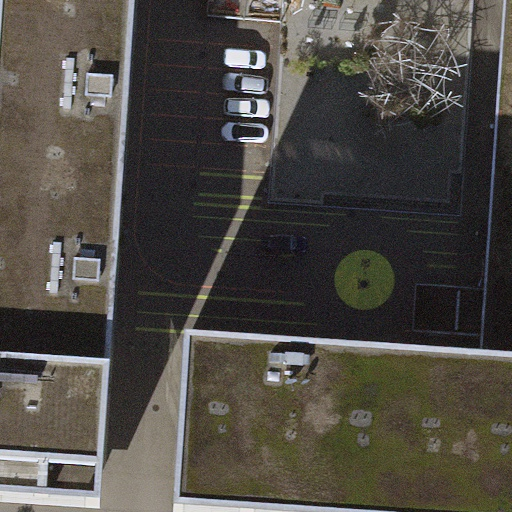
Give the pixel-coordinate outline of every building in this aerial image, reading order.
[(137,0),(1,0),(2,2),(137,11),(137,0)] [(0,27),(0,184),(124,193),(137,11),(2,2),(0,27)] [(0,364),(112,372),(124,193),(0,184),(0,364)] [(511,511),(511,366),(184,344),(173,511),(511,511)] [(0,501),(105,509),(112,372),(0,364),(0,501)]
